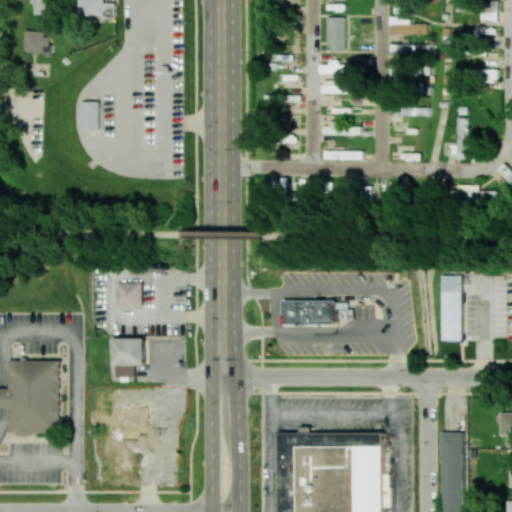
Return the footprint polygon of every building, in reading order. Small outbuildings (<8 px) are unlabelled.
[(33,0),(33,13),(53,14),(53,0),(33,0)] [(117,3),(105,3),(105,0),(78,0),(78,16),(116,17),(117,3)] [(482,21),(499,21),(499,0),(483,0),(482,21)] [(328,50),(327,16),(346,16),(346,50),(328,50)] [(428,23),(411,24),(411,17),(391,17),(391,34),(428,34),(428,23)] [(476,38),(496,36),(496,26),(475,28),(476,38)] [(51,52),(51,30),(25,30),(25,52),(51,52)] [(391,53),(431,54),(432,45),(392,43),(391,53)] [(356,64),(321,64),(321,72),(356,73),(356,64)] [(404,64),(391,64),(391,76),(404,75),(404,64)] [(339,80),(323,80),(323,92),(358,93),(358,84),(339,84),(339,80)] [(82,129),(82,100),(101,100),(100,129),(82,129)] [(430,115),(430,104),(392,103),(391,115),(430,115)] [(458,144),(454,144),(453,157),(467,157),(467,117),(459,117),(458,144)] [(363,124),(324,124),(324,134),(363,134),(363,124)] [(365,151),(326,150),(325,158),(364,159),(365,151)] [(497,169),(511,185),(511,167),(506,161),(497,169)] [(497,190),(480,190),(480,184),(457,184),(456,202),(497,203),(497,190)] [(444,340),(464,340),(465,275),(445,275),(444,340)] [(143,305),(143,282),(118,282),(119,306),(143,305)] [(284,323),(337,324),(338,300),(285,300),(284,323)] [(135,376),(136,365),(147,365),(148,338),(115,337),(114,376),(135,376)] [(0,407),(11,408),(11,433),(62,433),(63,360),(11,360),(11,388),(0,388),(0,407)] [(501,435),(508,435),(508,446),(511,445),(511,412),(501,412),(501,435)] [(118,427),(118,440),(146,441),(146,427),(118,427)] [(385,511),(385,432),(280,432),(280,511),(385,511)] [(465,511),(465,432),(443,432),(443,511),(465,511)]
